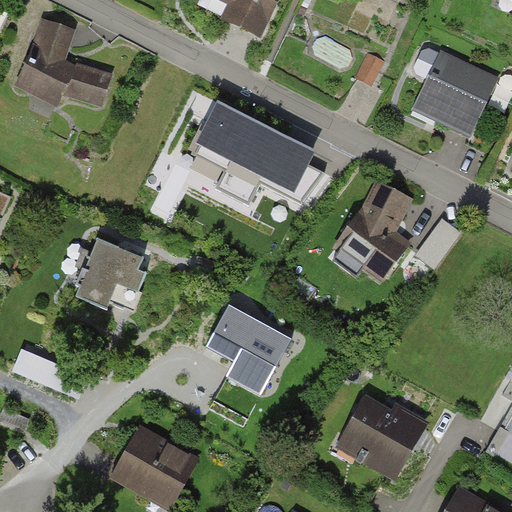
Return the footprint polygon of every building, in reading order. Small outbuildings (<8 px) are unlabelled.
[(262,45),(282,0),(214,0),(229,7),(220,26),(262,45)] [(42,25),(29,61),(26,59),(12,86),(50,107),(57,95),(95,108),(106,77),(63,62),(72,36),(42,25)] [(410,116),(472,144),(501,80),(440,52),(438,55),(430,52),(423,54),(415,70),(417,77),(426,81),(410,116)] [(386,62),(369,54),(356,82),(373,90),(386,62)] [(315,160),(220,113),(197,158),(230,175),(220,195),(249,209),(260,189),(303,210),(325,178),(310,171),(315,160)] [(331,247),(378,281),(404,245),(393,237),(409,201),(371,184),(358,211),(331,247)] [(0,226),(12,201),(0,195),(0,226)] [(99,244),(78,299),(110,312),(118,289),(139,297),(146,278),(139,275),(144,262),(99,244)] [(256,432),(299,345),(228,311),(209,352),(240,367),(218,414),(256,432)] [(338,450),(397,484),(431,426),(372,392),(338,450)] [(141,429),(112,483),(165,511),(172,511),(200,461),(141,429)] [(449,511),(499,511),(461,491),(449,511)]
